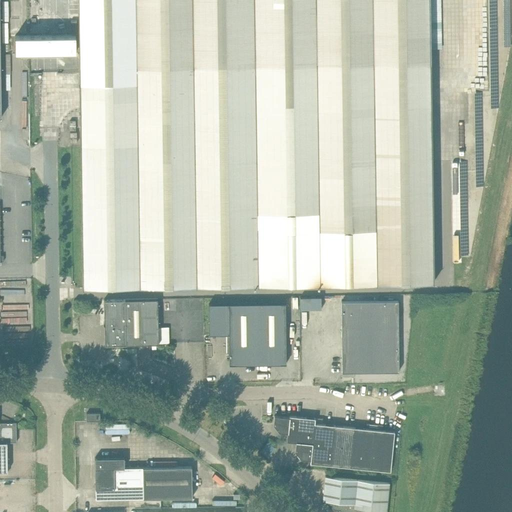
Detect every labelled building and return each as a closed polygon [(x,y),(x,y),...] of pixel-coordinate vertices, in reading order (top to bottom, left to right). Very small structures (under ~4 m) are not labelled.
[(78,0),(13,0),(14,36),(15,36),(15,52),(76,52),(76,35),(79,35),(78,0)] [(135,0),(78,0),(79,35),(80,83),(136,82),(136,66),(134,66),(134,63),(136,64),(136,57),(135,0)] [(431,61),(429,0),(135,0),(136,57),(136,64),(134,63),(134,66),(136,66),(431,61)] [(434,282),(431,61),(136,66),(136,82),(80,83),(83,287),(434,282)] [(158,298),(125,299),(126,344),(159,343),(158,298)] [(126,344),(125,299),(104,300),(104,319),(103,321),(103,322),(103,323),(104,324),(104,325),(105,345),(126,344)] [(398,300),(341,301),(342,372),(399,371),(398,300)] [(229,334),(229,303),(209,303),(209,334),(229,334)] [(229,303),(229,334),(229,364),(286,363),(285,303),(229,303)] [(86,421),(100,420),(100,412),(86,413),(86,421)] [(390,471),(394,431),(382,430),(382,425),(367,423),(366,428),(315,423),(315,418),(289,415),(289,417),(274,415),(273,424),(279,431),(287,432),(287,441),(296,442),(295,451),(301,458),(310,459),(310,462),(390,471)] [(0,422),(0,471),(8,471),(7,442),(10,442),(10,441),(7,441),(7,435),(16,435),(16,422),(0,422)] [(155,446),(127,446),(127,464),(155,464),(155,446)] [(124,457),(95,457),(95,467),(124,467),(124,457)] [(192,466),(142,467),(143,498),(192,497),(192,466)] [(142,467),(124,467),(95,467),(96,499),(143,498),(142,467)] [(386,511),(389,482),(325,476),(323,500),(333,501),(332,507),(334,509),(338,510),(337,511),(386,511)]
